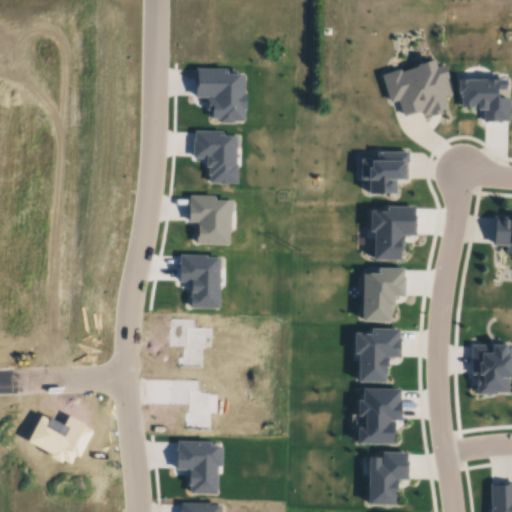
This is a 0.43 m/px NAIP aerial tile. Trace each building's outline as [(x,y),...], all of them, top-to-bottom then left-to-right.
[(380,74),(398,68),(399,71),(416,65),(414,63),(431,57),(434,65),(443,62),(447,76),(445,77),(450,93),(442,96),(445,107),(439,109),(440,112),(429,115),(428,112),(421,114),(419,109),(401,115),(396,98),(388,101),(380,74)] [(211,98),(211,96),(193,96),(193,66),(228,66),(228,71),(244,71),(243,92),(246,92),(246,109),(243,108),(243,120),(234,120),(234,123),(217,123),(217,118),(210,118),(211,109),(205,109),(205,98),(211,98)] [(456,78),(503,78),(503,88),(494,88),(494,96),(509,96),(508,120),(482,120),(482,109),(476,109),(476,105),(460,105),(460,96),(458,96),(458,92),(456,92),(456,78)] [(0,125),(8,125),(11,157),(0,158),(0,125)] [(194,130),(222,130),(222,136),(235,136),(234,164),(236,164),(236,182),(227,182),(227,184),(218,184),(218,182),(209,182),(209,174),(206,174),(206,167),(205,166),(205,158),(192,157),(192,139),(194,139),(194,130)] [(393,192),(365,192),(365,179),(358,179),(358,157),(374,157),(374,150),(406,150),(406,161),(404,161),(404,178),(393,178),(393,192)] [(188,194),(213,195),(213,199),(231,199),(230,231),(228,231),(228,243),(195,242),(196,221),(187,221),(188,194)] [(368,211),(384,212),(384,205),(414,205),(413,234),(400,234),(400,240),(402,240),(402,244),(399,244),(399,250),(397,250),(397,256),(398,256),(398,259),(371,259),(371,230),(367,230),(368,211)] [(511,253),(504,253),(505,245),(492,244),(493,216),(511,216),(511,253)] [(178,254),(206,254),(206,256),(219,256),(218,308),(189,307),(189,281),(178,281),(178,254)] [(360,273),(375,273),(375,267),(401,267),(401,276),(403,276),(403,296),(392,296),(392,305),(389,305),(389,312),(388,312),(388,321),(359,320),(360,273)] [(168,317),(194,317),(194,327),(212,327),(212,359),(203,359),(203,368),(175,367),(175,360),(173,360),(173,347),(166,347),(166,326),(168,326),(168,317)] [(352,332),(368,333),(368,327),(398,329),(397,353),(398,353),(398,357),(386,356),(386,359),(384,359),(384,363),(386,363),(386,367),(383,367),(383,370),(384,370),(384,374),(383,374),(382,382),(355,381),(356,353),(351,353),(352,332)] [(474,375),(469,374),(469,345),(509,344),(509,357),(511,357),(511,378),(505,378),(505,392),(494,392),(494,394),(474,394),(474,375)] [(167,376),(201,377),(201,381),(213,382),(211,431),(201,430),(201,432),(194,432),(193,430),(184,430),(184,422),(182,422),(182,415),(180,415),(180,406),(166,405),(167,376)] [(362,428),(362,416),(354,415),(355,399),(360,399),(360,388),(398,389),(398,416),(399,417),(399,420),(388,420),(388,421),(392,421),(392,433),(390,433),(390,444),(355,444),(355,428),(362,428)] [(49,454),(26,441),(40,415),(48,419),(48,418),(63,425),(68,417),(83,425),(82,427),(91,431),(78,456),(73,454),(68,463),(61,460),(60,463),(48,457),(49,454)] [(176,440),(209,442),(209,446),(222,447),(221,466),(217,466),(216,494),(189,494),(189,486),(186,486),(187,469),(174,469),(176,440)] [(366,457),(379,457),(379,464),(379,451),(406,451),(406,480),(396,480),(396,482),(394,482),(394,488),(395,488),(395,490),(392,490),(392,504),(366,504),(366,457)] [(488,511),(487,484),(511,483),(511,511),(488,511)] [(180,503),(207,504),(207,506),(221,507),(220,511),(178,511),(180,511),(180,503)]
